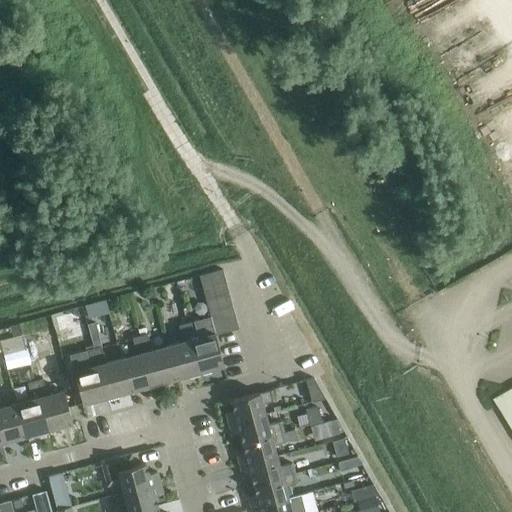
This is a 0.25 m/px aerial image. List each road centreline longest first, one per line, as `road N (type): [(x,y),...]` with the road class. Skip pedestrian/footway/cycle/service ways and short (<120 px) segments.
road 1 (track): [(196,165),(256,183),(337,254),(402,352),(447,361)]
road 2 (track): [(247,249),(100,0)]
road 3 (unclassified): [(511,469),(447,361),(445,336),(450,312),(470,290),(511,266)]
road 4 (residential): [(176,415),(272,368),(238,272),(252,266),(247,249)]
road 5 (residential): [(0,477),(152,432),(176,415)]
